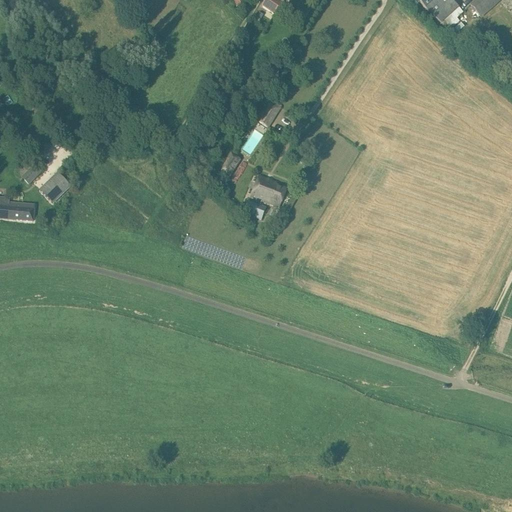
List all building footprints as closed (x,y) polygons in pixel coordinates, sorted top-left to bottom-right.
[(275,0),(266,0),(262,7),(275,15),(282,4),(275,0)] [(442,24),(459,8),(451,0),(419,0),(428,9),(442,24)] [(478,14),(493,2),(491,0),(476,0),(471,6),(472,7),(478,14)] [(463,13),(459,8),(442,24),(449,32),(460,22),(457,19),(463,13)] [(282,108),(269,99),(262,110),(276,119),(282,108)] [(241,161),(228,154),(218,171),(230,178),(241,161)] [(39,176),(32,168),(22,178),(29,186),(39,176)] [(71,187),(58,173),(41,190),(54,204),(71,187)] [(271,184),(271,182),(254,175),(246,196),(257,200),(256,204),(248,201),(243,214),(243,213),(252,217),(255,218),(261,220),(261,221),(266,208),(260,205),(261,202),(267,204),(279,208),(286,190),(271,184)] [(9,199),(0,198),(0,218),(25,220),(26,206),(9,205),(9,199)]
